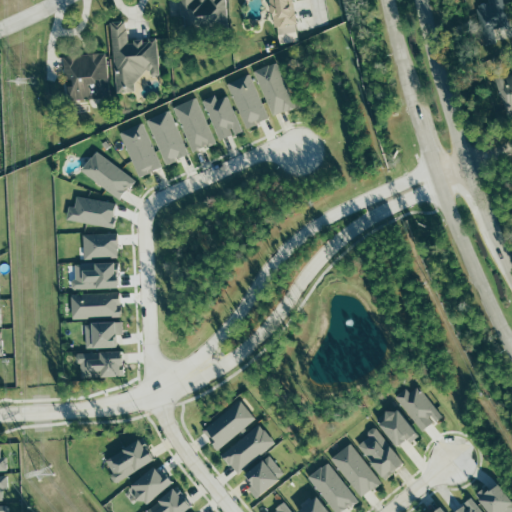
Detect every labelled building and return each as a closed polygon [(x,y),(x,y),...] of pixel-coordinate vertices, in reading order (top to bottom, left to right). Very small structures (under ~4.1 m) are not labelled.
[(181,0),(183,30),(227,27),(225,0),(181,0)] [(298,40),(289,0),(269,0),(278,44),(298,40)] [(511,24),(502,0),(482,0),(475,3),(486,34),(511,24)] [(111,21),(114,93),(135,92),(135,77),(158,75),(156,38),(127,40),(126,20),(111,21)] [(64,55),(66,100),(108,98),(105,52),(64,55)] [(295,108),(278,62),(255,70),(272,116),(295,108)] [(227,83),(246,128),(269,119),(250,73),(227,83)] [(511,75),(494,81),(502,108),(511,105),(511,108),(511,75)] [(203,100),(220,140),(243,130),(228,95),(217,100),(215,95),(203,100)] [(176,105),(191,151),(214,143),(199,97),(176,105)] [(149,118),(164,164),(188,156),(173,110),(149,118)] [(137,176),(161,169),(147,123),(123,130),(137,176)] [(81,170),(119,200),(135,180),(97,150),(81,170)] [(75,207),(69,206),(67,220),(112,227),(116,203),(76,196),(75,207)] [(116,234),(83,234),(84,259),(117,258),(116,234)] [(120,317),(120,293),(71,293),(71,318),(120,317)] [(0,325),(8,325),(8,314),(3,315),(3,301),(0,300),(0,325)] [(85,348),(117,348),(117,334),(122,334),(122,322),(85,323),(85,348)] [(8,330),(0,329),(0,354),(9,355),(8,330)] [(80,378),(123,376),(122,351),(97,352),(97,359),(90,359),(90,353),(79,353),(80,378)] [(408,392),(405,388),(396,395),(420,430),(441,416),(419,385),(408,392)] [(256,420),(241,399),(202,428),(217,448),(256,420)] [(418,436),(395,406),(383,415),(385,417),(377,423),(395,446),(406,437),(409,442),(418,436)] [(275,443),(261,424),(222,452),(235,471),(275,443)] [(382,478),(402,463),(377,428),(356,442),(382,478)] [(105,461),(118,481),(153,459),(139,436),(119,448),(121,451),(105,461)] [(332,455),(359,497),(380,483),(353,442),(332,455)] [(0,470),(12,470),(12,456),(7,457),(6,445),(0,445),(0,470)] [(244,474),(251,483),(247,487),(255,496),(284,472),(268,453),(244,474)] [(335,511),(339,511),(357,499),(328,460),(308,476),(335,511)] [(143,505),(170,482),(155,464),(128,487),(143,505)] [(0,499),(8,499),(8,488),(14,488),(13,475),(0,475),(0,499)] [(511,511),(511,501),(496,480),(476,495),(488,511),(511,511)] [(184,511),(193,507),(179,485),(141,510),(142,511),(184,511)] [(295,510),(296,511),(328,511),(315,494),(295,510)] [(483,511),(470,496),(452,511),(483,511)] [(292,511),(285,502),(270,511),(292,511)]
